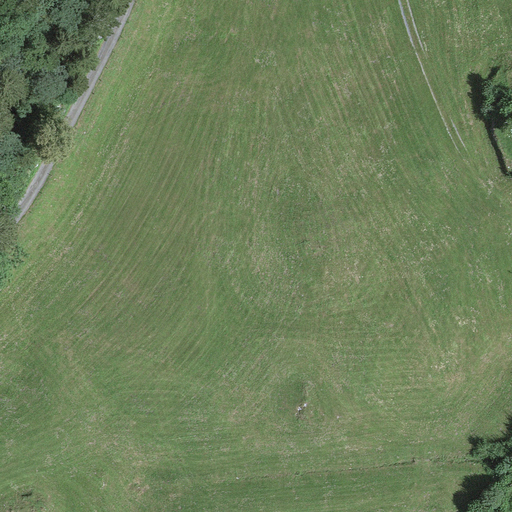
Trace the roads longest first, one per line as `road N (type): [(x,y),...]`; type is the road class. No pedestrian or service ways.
road 1 (track): [(0,239),(47,168),(128,0)]
road 2 (track): [(404,0),(450,127),(488,197)]
